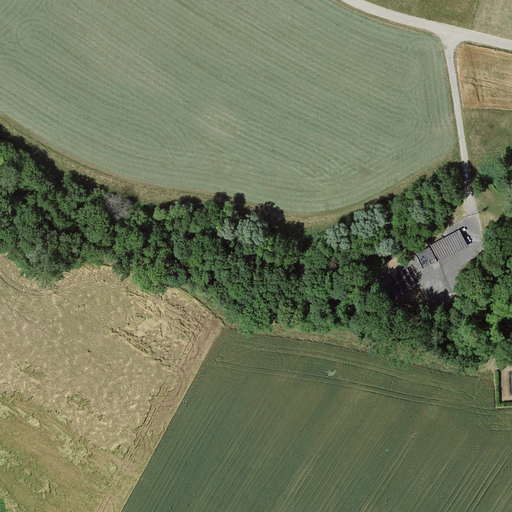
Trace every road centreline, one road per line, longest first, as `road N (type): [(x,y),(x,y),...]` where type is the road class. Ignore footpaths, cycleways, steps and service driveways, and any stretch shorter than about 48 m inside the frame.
road 1 (track): [(446,30),(473,219)]
road 2 (track): [(348,0),(511,48)]
